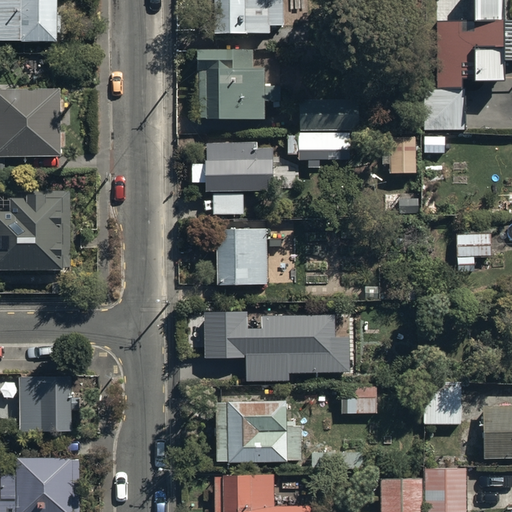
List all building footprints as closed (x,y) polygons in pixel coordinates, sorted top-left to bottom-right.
[(0,0),(0,36),(20,36),(20,0),(0,0)] [(58,35),(57,0),(21,0),(22,35),(58,35)] [(212,0),(213,29),(270,28),(269,22),(283,22),(282,0),(212,0)] [(497,0),(473,0),(474,13),(498,12),(497,0)] [(435,22),(438,86),(466,85),(464,39),(501,38),(500,20),(435,22)] [(197,119),(265,118),(265,99),(281,99),(281,82),(265,83),(264,62),(252,62),(252,46),(196,47),(196,88),(197,119)] [(500,46),(473,47),(474,76),(501,75),(500,46)] [(59,90),(0,89),(0,154),(60,155),(59,90)] [(424,92),(424,129),(464,129),(464,92),(424,92)] [(301,102),(301,127),(360,127),(360,102),(301,102)] [(388,135),(388,171),(416,171),(416,135),(388,135)] [(204,142),(205,189),(212,189),(212,205),(243,204),(242,189),(275,188),(275,140),(204,142)] [(0,212),(0,268),(72,269),(72,190),(27,190),(27,197),(11,197),(11,213),(0,212)] [(264,227),(214,228),(216,280),(266,279),(264,227)] [(490,230),(456,230),(456,252),(458,252),(458,267),(474,267),(474,250),(490,251),(490,230)] [(248,310),(204,310),(204,356),(246,356),(246,377),(289,377),(289,369),(349,369),(349,337),(335,337),(335,313),(259,313),(259,316),(248,316),(248,310)] [(72,373),(20,372),(19,427),(72,427),(72,373)] [(425,383),(425,423),(461,423),(461,383),(425,383)] [(341,385),(341,410),(376,410),(376,384),(341,385)] [(215,458),(301,458),(301,421),(287,421),(287,398),(215,399),(215,458)] [(511,403),(488,404),(489,457),(511,456),(511,403)] [(318,465),(358,464),(358,450),(318,450),(318,465)] [(0,511),(78,511),(80,457),(16,456),(16,471),(0,471),(0,470),(0,456),(0,511)] [(423,476),(423,511),(466,511),(466,465),(423,465),(423,476)] [(212,511),(315,511),(315,503),(279,503),(279,475),(213,475),(212,511)] [(423,511),(423,476),(379,476),(379,511),(423,511)]
